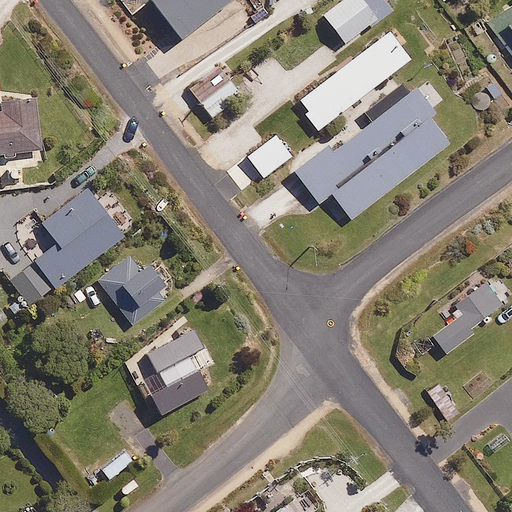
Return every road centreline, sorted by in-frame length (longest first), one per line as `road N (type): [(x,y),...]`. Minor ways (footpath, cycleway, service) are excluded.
road 1 (residential): [(304,324),(51,0)]
road 2 (residential): [(511,166),(304,324)]
road 3 (residential): [(149,511),(333,363)]
road 4 (residential): [(453,511),(333,363)]
